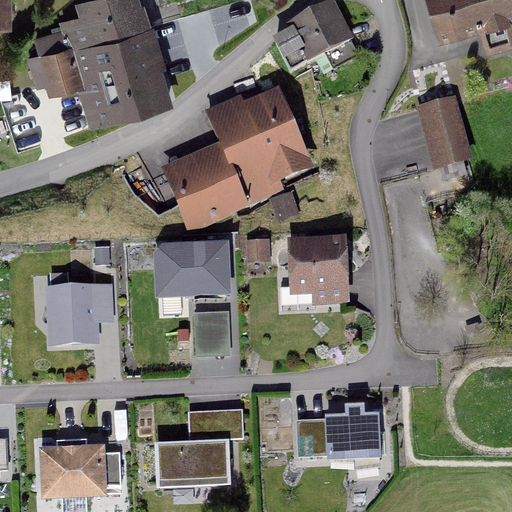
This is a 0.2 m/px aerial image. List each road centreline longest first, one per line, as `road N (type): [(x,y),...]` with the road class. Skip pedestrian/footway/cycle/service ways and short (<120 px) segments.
road 1 (residential): [(380,367),(306,379),(0,393)]
road 2 (residential): [(380,367),(378,242),(359,141),(389,66),(381,0)]
road 3 (residential): [(311,0),(141,135),(0,183)]
